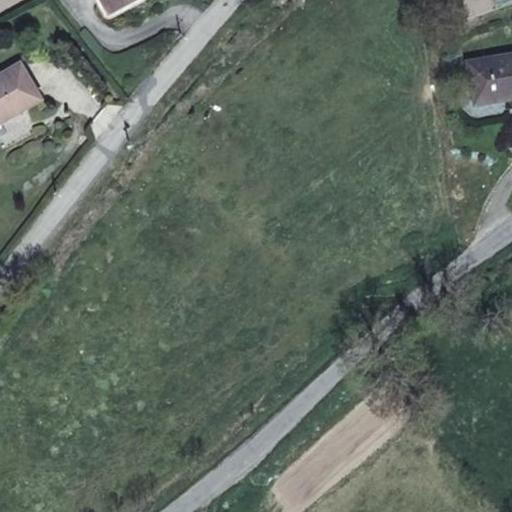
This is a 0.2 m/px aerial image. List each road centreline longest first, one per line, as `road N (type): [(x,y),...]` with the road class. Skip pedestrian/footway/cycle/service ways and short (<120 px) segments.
road 1 (unclassified): [(183,511),(511,227)]
road 2 (residential): [(0,287),(240,0)]
